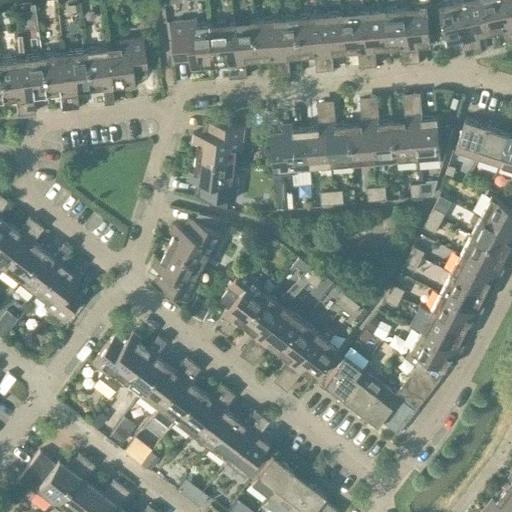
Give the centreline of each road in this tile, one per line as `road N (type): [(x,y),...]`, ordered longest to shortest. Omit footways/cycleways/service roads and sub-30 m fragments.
road 1 (residential): [(511,86),(460,71),(204,87),(172,104)]
road 2 (residential): [(172,104),(36,123),(22,191),(126,280)]
road 3 (residential): [(126,280),(382,485)]
road 4 (residential): [(382,485),(454,389),(511,277)]
road 5 (residential): [(181,511),(38,392)]
road 6 (residential): [(126,280),(153,203),(154,165),(172,104)]
road 7 (residential): [(38,392),(126,280)]
